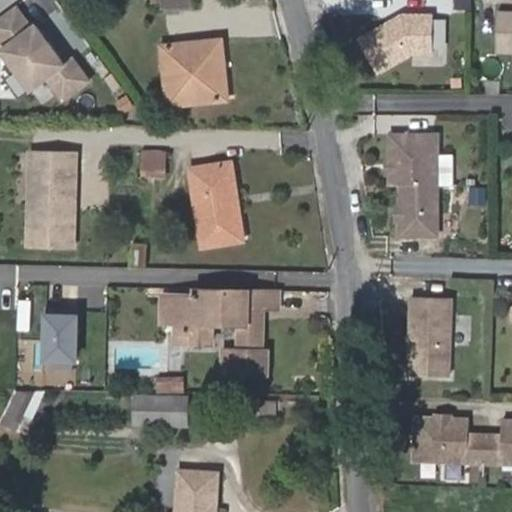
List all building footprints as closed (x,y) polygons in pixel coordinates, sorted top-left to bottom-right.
[(0,14),(0,40),(3,45),(0,47),(0,49),(28,89),(44,77),(60,100),(87,81),(70,57),(62,63),(46,41),(43,43),(38,37),(42,34),(34,23),(30,26),(15,4),(0,14)] [(511,10),(498,9),(496,49),(511,49),(511,10)] [(361,37),(380,70),(413,52),(433,52),(433,14),(404,14),(361,37)] [(46,41),(42,34),(38,37),(43,43),(46,41)] [(220,39),(161,47),(168,106),(226,100),(220,39)] [(402,185),(402,235),(440,235),(440,185),(440,155),(440,134),(392,134),(392,185),(402,185)] [(163,148),(141,149),(142,173),(164,172),(163,148)] [(29,151),(28,169),(73,170),(73,152),(29,151)] [(440,155),(440,185),(455,185),(455,155),(440,155)] [(231,162),(190,168),(202,247),(243,240),(231,162)] [(73,170),(28,169),(26,244),(70,245),(71,215),(66,210),(66,204),(72,199),(73,170)] [(194,296),(164,296),(164,323),(177,324),(177,343),(212,343),(213,325),(239,324),(239,350),(225,350),(224,373),(267,374),(268,351),(262,350),(264,308),(279,309),(279,291),(195,290),(194,296)] [(453,297),(413,295),(409,373),(450,375),(453,297)] [(81,361),(81,312),(45,312),(45,361),(81,361)] [(170,392),(182,392),(182,381),(157,380),(157,391),(170,392)] [(28,388),(16,388),(14,390),(2,417),(19,426),(37,388),(28,388)] [(135,423),(153,424),(185,424),(186,398),(136,396),(135,423)] [(413,461),(511,463),(511,419),(502,419),(501,434),(468,433),(468,418),(414,416),(413,461)] [(178,511),(215,511),(218,473),(179,471),(178,511)]
